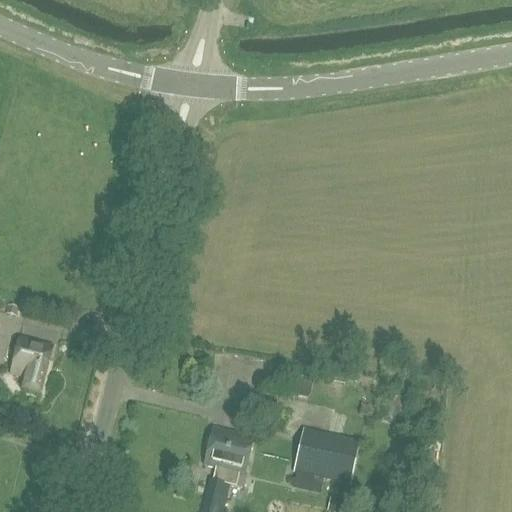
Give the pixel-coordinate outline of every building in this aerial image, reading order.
[(16,316),(18,308),(7,305),(5,314),(16,316)] [(41,398),(53,348),(21,340),(13,370),(28,376),(24,393),(41,398)] [(247,477),(244,476),(253,440),(212,430),(203,467),(215,470),(212,480),(210,480),(202,511),(224,511),(230,489),(230,485),(244,488),(247,477)] [(323,479),(351,485),(360,444),(303,431),(294,473),(296,474),(293,490),(319,496),(323,479)] [(404,510),(420,511),(422,489),(407,487),(404,510)] [(337,511),(340,502),(330,499),(327,511),(337,511)]
